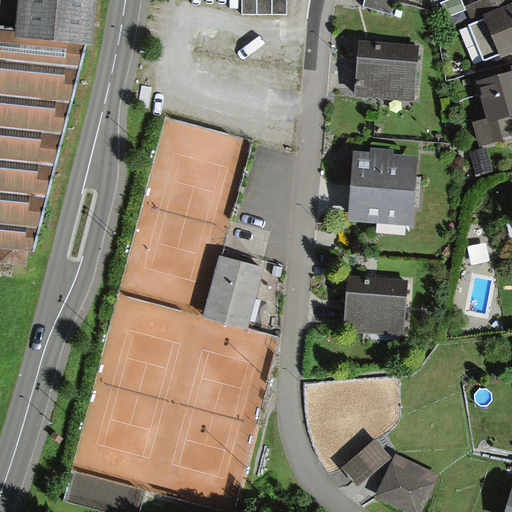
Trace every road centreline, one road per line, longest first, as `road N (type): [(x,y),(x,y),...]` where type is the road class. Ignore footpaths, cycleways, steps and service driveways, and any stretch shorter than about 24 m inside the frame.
road 1 (residential): [(322,0),(286,400),(299,452),(325,496),(345,511)]
road 2 (secondary): [(0,492),(81,233),(125,0)]
